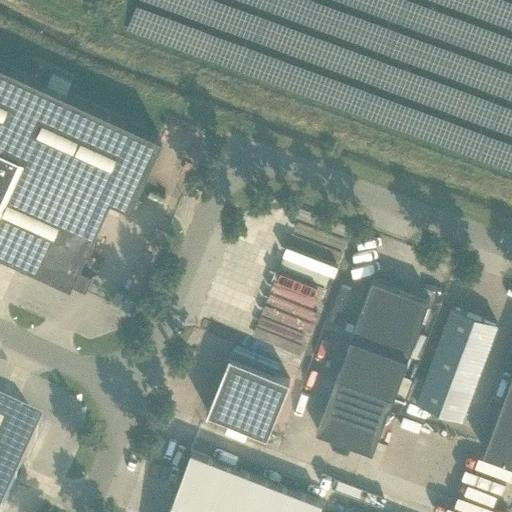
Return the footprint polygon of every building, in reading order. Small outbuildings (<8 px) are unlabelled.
[(0,251),(67,282),(69,279),(83,285),(90,271),(75,264),(107,196),(127,205),(159,135),(0,61),(0,251)] [(261,276),(333,302),(345,270),(361,276),(367,261),(333,249),(335,246),(347,250),(352,234),(304,217),(296,238),(278,231),(261,276)] [(374,450),(430,298),(373,277),(317,429),(374,450)] [(463,418),(498,323),(452,307),(417,401),(463,418)] [(286,378),(230,355),(208,408),(264,431),(286,378)] [(511,375),(484,452),(511,462),(511,375)] [(183,422),(189,406),(176,401),(170,418),(183,422)] [(0,505),(37,423),(0,406),(0,505)] [(318,511),(323,501),(191,450),(166,511),(318,511)]
